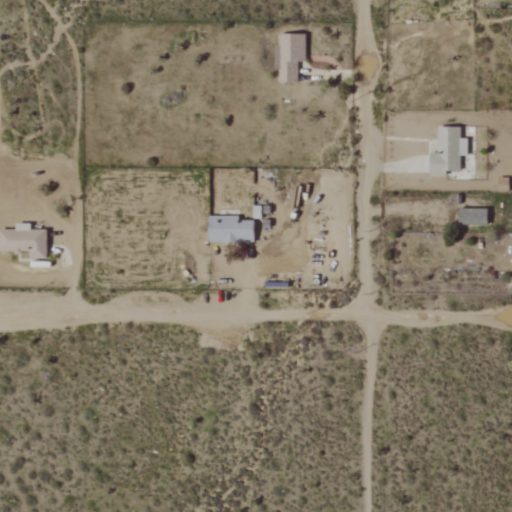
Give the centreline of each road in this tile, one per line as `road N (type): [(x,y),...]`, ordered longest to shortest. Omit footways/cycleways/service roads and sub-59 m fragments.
road 1 (residential): [(367,511),(362,0)]
road 2 (residential): [(511,319),(0,320)]
